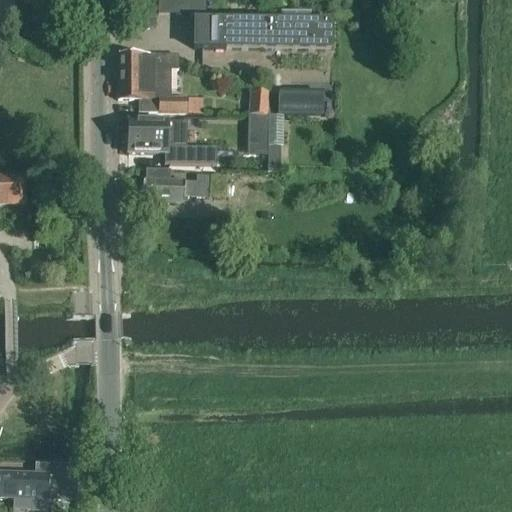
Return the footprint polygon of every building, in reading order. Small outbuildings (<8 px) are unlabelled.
[(207,15),(206,0),(159,0),(160,16),(207,15)] [(331,53),(331,25),(307,25),(307,20),(309,20),(309,19),(286,19),(286,14),(275,13),(274,24),(194,23),(193,51),(331,53)] [(186,116),(186,101),(169,101),(169,72),(178,72),(179,57),(118,56),(118,103),(138,103),(138,116),(186,116)] [(269,95),(252,94),(250,117),(267,118),(269,95)] [(278,117),(322,118),(322,95),(278,95),(278,117)] [(248,117),(248,134),(267,134),(267,118),(250,117),(248,117)] [(127,124),(127,156),(166,156),(165,166),(164,166),(164,167),(217,168),(217,167),(215,167),(215,152),(183,152),(184,124),(127,124)] [(266,158),(266,174),(280,175),(281,149),(267,148),(266,158)] [(170,173),(166,173),(146,172),(146,182),(144,182),(142,205),(184,207),(184,199),(210,200),(211,197),(225,198),(226,179),(197,178),(197,185),(170,184),(170,173)] [(0,179),(0,205),(24,205),(24,179),(0,179)] [(0,501),(26,502),(26,510),(47,511),(48,511),(48,503),(77,504),(78,468),(46,467),(37,467),(36,478),(0,477),(0,501)]
